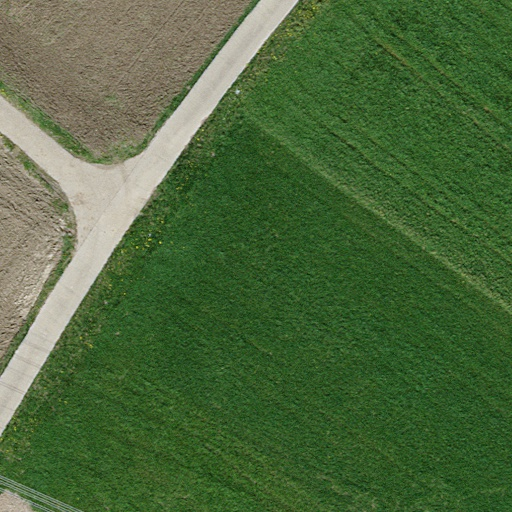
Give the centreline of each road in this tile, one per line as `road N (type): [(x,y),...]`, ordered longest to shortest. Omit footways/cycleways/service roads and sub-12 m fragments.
road 1 (track): [(0,409),(118,215),(277,0)]
road 2 (track): [(0,119),(118,215)]
